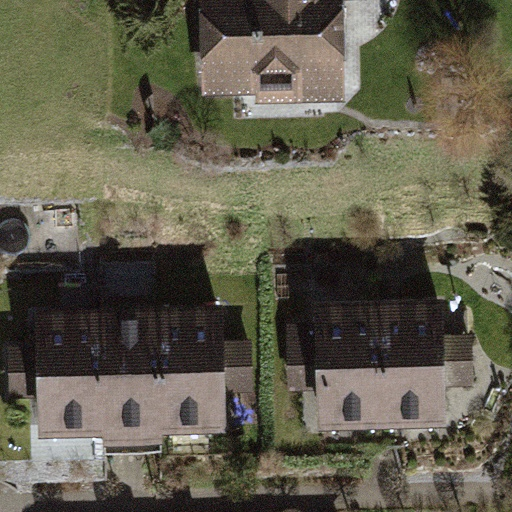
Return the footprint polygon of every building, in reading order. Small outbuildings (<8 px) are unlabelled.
[(212,0),(215,89),(347,91),(345,0),(212,0)] [(375,297),(379,423),(441,421),(436,295),(375,297)] [(319,299),(324,425),(379,423),(375,297),(319,299)] [(160,305),(164,432),(218,430),(214,304),(160,305)] [(98,308),(102,434),(164,432),(160,305),(98,308)] [(47,430),(47,435),(55,435),(102,434),(98,308),(42,310),(47,430)]
